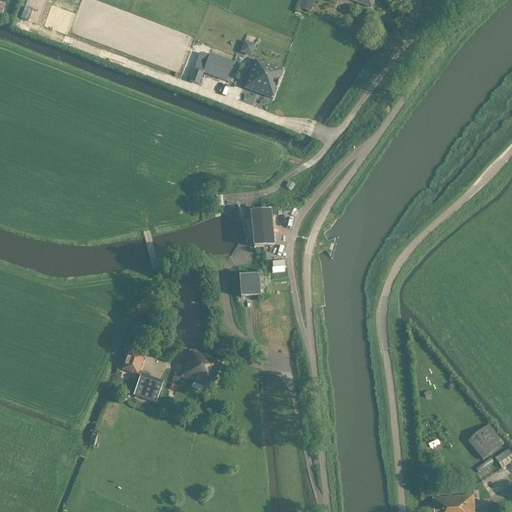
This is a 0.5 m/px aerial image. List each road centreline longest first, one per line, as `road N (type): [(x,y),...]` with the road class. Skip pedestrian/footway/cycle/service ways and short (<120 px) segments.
road 1 (unclassified): [(329,511),(308,298),(313,236),(429,71),(492,0)]
road 2 (unclassified): [(403,511),(382,307),(401,262),(511,151)]
